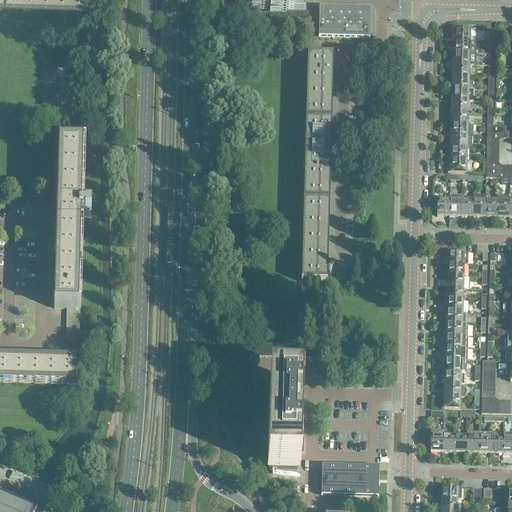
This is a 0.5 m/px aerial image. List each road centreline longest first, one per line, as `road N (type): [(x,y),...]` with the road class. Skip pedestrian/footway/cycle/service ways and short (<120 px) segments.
road 1 (secondary): [(150,0),(139,395),(126,511)]
road 2 (secondary): [(184,375),(195,0)]
road 3 (unclassified): [(415,236),(425,14),(511,12)]
road 4 (unclassified): [(407,470),(415,236)]
road 5 (secondary): [(251,511),(204,477),(193,457),(184,375)]
road 6 (secondary): [(172,511),(184,375)]
